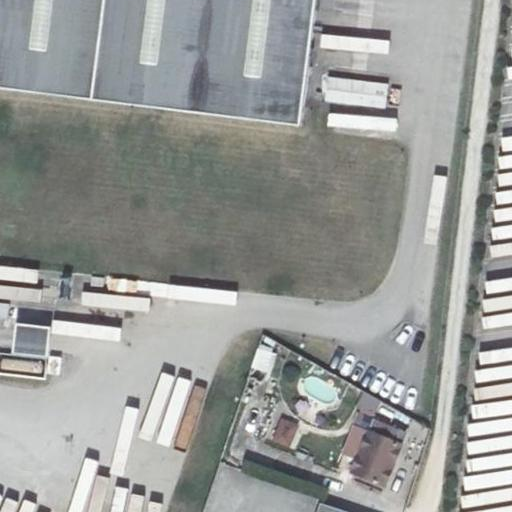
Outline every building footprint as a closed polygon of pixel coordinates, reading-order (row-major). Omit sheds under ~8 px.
[(0,0),(0,92),(301,129),(316,0),(0,0)] [(49,333),(19,329),(16,355),(47,359),(49,333)] [(270,374),(277,353),(258,347),(251,368),(270,374)] [(269,440),(290,449),(301,424),(280,415),(269,440)] [(370,431),(352,473),(383,486),(400,444),(405,434),(388,427),(384,438),(370,431)]
